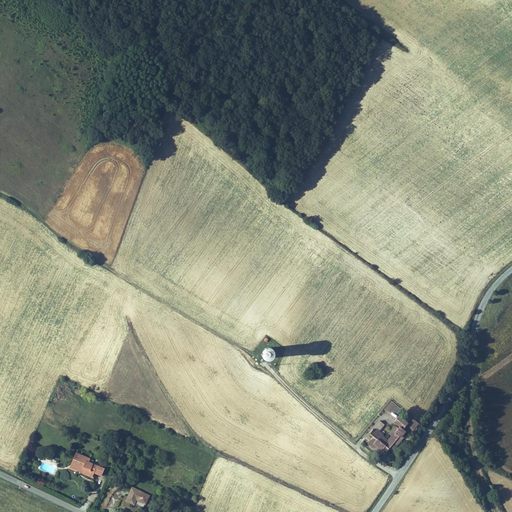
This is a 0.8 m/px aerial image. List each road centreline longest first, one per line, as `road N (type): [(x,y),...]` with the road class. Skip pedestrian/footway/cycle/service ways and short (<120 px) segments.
road 1 (track): [(0,191),(124,280),(252,354),(398,476)]
road 2 (tertiary): [(511,270),(488,292),(468,366),(374,511)]
road 3 (track): [(496,511),(477,472),(468,366)]
